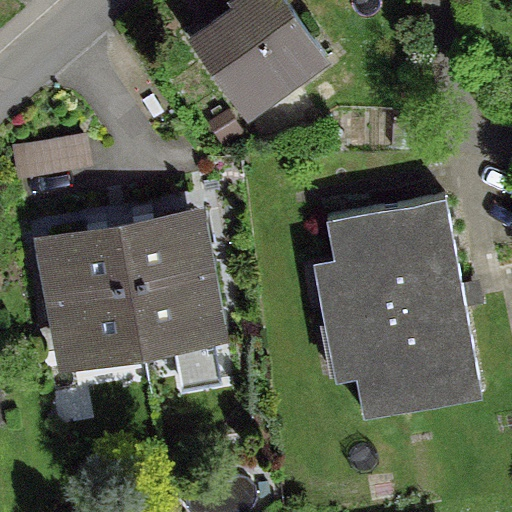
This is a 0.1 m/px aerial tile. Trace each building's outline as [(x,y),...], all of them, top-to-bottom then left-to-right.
[(231,0),(233,3),(188,35),(235,100),(281,67),(288,77),(321,53),(281,0),(231,0)] [(83,160),(78,133),(10,146),(14,173),(83,160)] [(440,193),(322,215),(359,412),(477,390),(440,193)] [(189,213),(116,226),(136,337),(209,324),(189,213)] [(116,226),(44,239),(64,350),(136,337),(116,226)]
